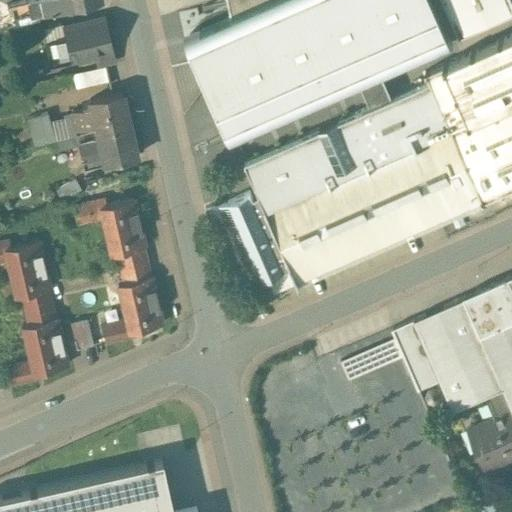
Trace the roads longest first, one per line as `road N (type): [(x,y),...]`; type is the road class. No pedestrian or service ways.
road 1 (residential): [(212,355),(131,0)]
road 2 (residential): [(212,355),(511,228)]
road 3 (residential): [(0,441),(212,355)]
road 4 (residential): [(249,511),(212,355)]
